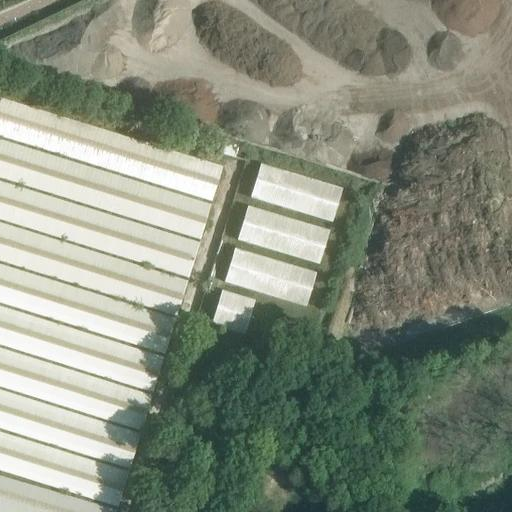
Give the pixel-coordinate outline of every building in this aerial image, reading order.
[(44,21),(5,35),(10,49),(49,35),(44,21)] [(221,169),(0,100),(0,134),(211,200),(221,169)] [(247,142),(315,153),(322,106),(307,103),(303,127),(251,119),(247,142)] [(0,177),(199,240),(210,204),(0,138),(0,177)] [(331,223),(341,191),(260,165),(250,198),(331,223)] [(0,182),(0,202),(192,261),(198,243),(0,182)] [(318,265),(328,233),(246,208),(236,240),(318,265)] [(0,210),(0,236),(183,292),(190,268),(0,210)] [(0,261),(176,315),(180,300),(0,244),(0,261)] [(305,307),(315,275),(233,250),(224,282),(305,307)] [(176,320),(0,265),(0,304),(165,356),(176,320)] [(244,334),(253,302),(221,292),(211,324),(244,334)] [(164,358),(0,307),(0,346),(153,394),(164,358)] [(152,396),(0,349),(0,388),(141,432),(152,396)] [(140,434),(0,390),(0,429),(129,470),(140,434)] [(0,432),(0,470),(117,506),(128,472),(0,432)] [(0,511),(114,511),(0,478),(0,511)]
